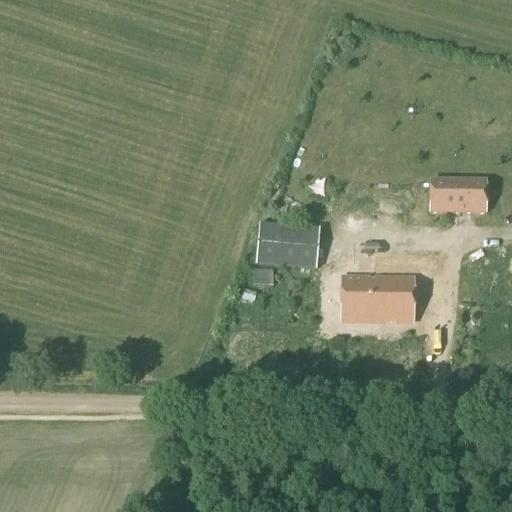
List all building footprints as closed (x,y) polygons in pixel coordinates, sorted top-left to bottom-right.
[(379,182),(301,181),(301,213),(379,213),(379,182)] [(430,186),(430,216),(486,216),(486,188),(486,185),(430,184),(430,186)] [(315,272),(318,232),(258,227),(255,268),(315,272)] [(454,318),(454,259),(425,259),(424,318),(454,318)] [(412,287),(340,286),(339,331),(384,332),(384,331),(412,331),(412,287)]
